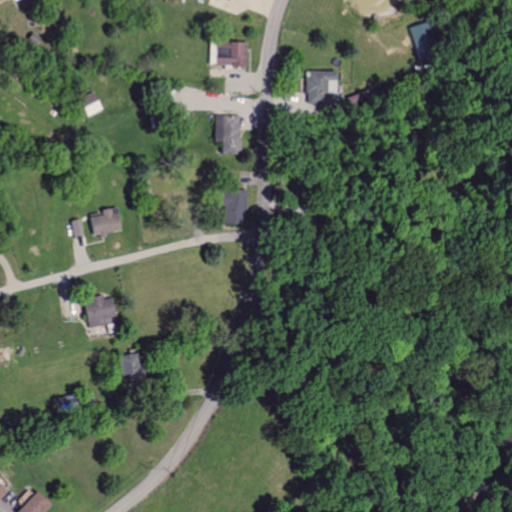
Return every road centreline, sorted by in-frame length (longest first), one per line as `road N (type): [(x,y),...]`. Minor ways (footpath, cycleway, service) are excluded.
road 1 (residential): [(279,0),(265,65),(260,250),(248,308),(189,438),(115,511)]
road 2 (residential): [(260,237),(204,241),(0,293)]
